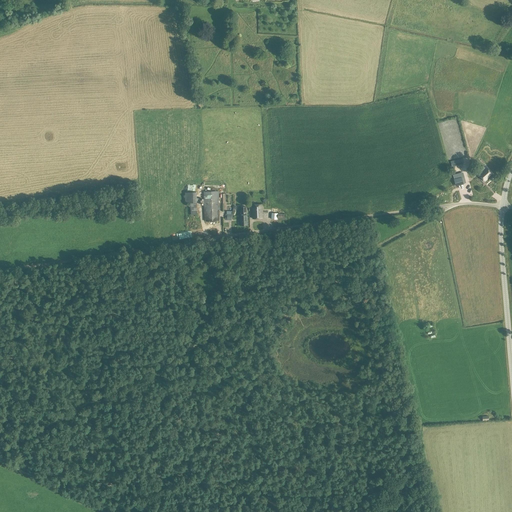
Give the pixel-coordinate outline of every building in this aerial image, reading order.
[(489,178),(491,181),(495,177),(487,168),(479,175),(485,181),(489,178)] [(455,175),(455,178),(454,179),(456,185),(462,183),(462,182),(465,182),(462,173),(455,175)] [(204,204),(205,221),(220,221),(219,191),(204,192),(204,200),(201,201),(201,204),(204,204)] [(185,203),(189,203),(196,203),(197,203),(197,192),(185,193),(185,203)] [(250,206),(250,208),(252,208),(252,219),(262,218),(262,204),(252,204),(252,206),(250,206)]
